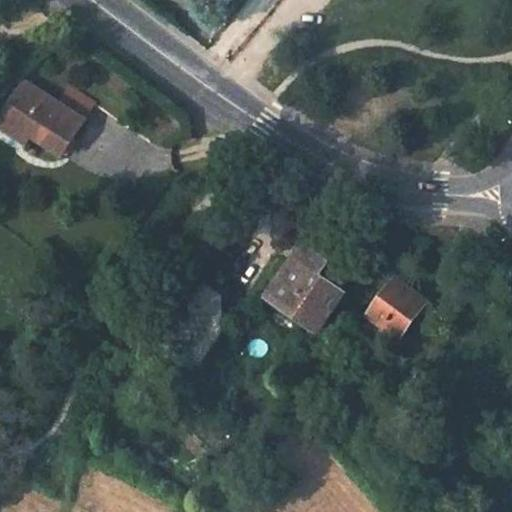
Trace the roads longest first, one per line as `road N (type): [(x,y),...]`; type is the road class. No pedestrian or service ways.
road 1 (tertiary): [(91,0),(333,172),(441,200),(511,190)]
road 2 (track): [(265,121),(205,191),(72,383),(49,434),(0,465)]
